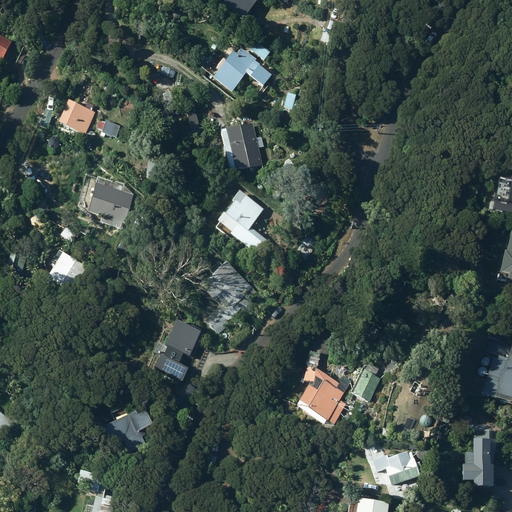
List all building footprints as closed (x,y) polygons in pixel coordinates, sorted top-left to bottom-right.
[(241,23),(257,0),(221,0),(218,5),(241,23)] [(0,60),(9,42),(1,37),(0,38),(0,60)] [(269,51),(255,41),(250,49),(264,59),(269,51)] [(255,58),(241,48),(235,55),(233,53),(213,78),(231,92),(246,73),(252,77),(251,79),(262,88),(270,76),(257,67),(259,64),(254,60),(255,58)] [(292,108),(296,93),(289,91),(286,106),(292,108)] [(85,106),(69,98),(58,120),(85,133),(96,112),(91,110),(94,105),(87,102),(85,106)] [(45,115),(41,126),(47,128),(51,117),(45,115)] [(99,120),(96,126),(103,129),(102,131),(109,134),(114,123),(106,120),(105,123),(99,120)] [(253,122),(221,127),(224,146),(232,145),(236,169),(262,165),(259,148),(263,147),(261,136),(255,137),(253,122)] [(55,151),(47,147),(41,158),(49,163),(55,151)] [(511,189),(510,189),(511,185),(498,182),(495,197),(503,198),(501,205),(502,205),(501,211),(505,211),(506,208),(511,209),(511,189)] [(89,210),(124,221),(130,203),(123,201),(125,195),(118,193),(119,191),(97,184),(96,187),(94,187),(91,195),(94,195),(89,210)] [(264,209),(239,189),(232,198),(234,200),(225,212),(224,211),(217,219),(232,231),(230,232),(261,258),(272,244),(250,226),(264,209)] [(69,229),(64,237),(71,241),(76,234),(69,229)] [(511,231),(508,231),(500,273),(508,274),(506,285),(511,285),(511,231)] [(124,236),(115,251),(124,257),(133,242),(124,236)] [(305,237),(295,250),(302,256),(313,243),(305,237)] [(71,291),(87,266),(58,248),(51,253),(40,271),(71,291)] [(7,262),(22,268),(28,252),(19,249),(18,254),(11,251),(7,262)] [(255,289),(226,259),(200,284),(221,305),(205,320),(219,334),(235,320),(232,316),(241,308),(247,315),(255,308),(245,298),(255,289)] [(22,278),(24,272),(17,270),(15,276),(22,278)] [(204,334),(175,322),(154,371),(183,384),(204,334)] [(384,332),(374,326),(366,338),(375,345),(384,332)] [(511,399),(511,342),(506,361),(492,356),(482,390),(511,399)] [(370,401),(381,378),(375,375),(379,368),(368,363),(366,367),(364,367),(352,392),(370,401)] [(295,403),(325,422),(327,418),(334,423),(347,403),(339,399),(351,381),(344,376),(337,387),(324,378),(323,380),(314,374),(295,403)] [(192,399),(184,391),(174,402),(182,409),(192,399)] [(145,406),(100,425),(109,445),(123,438),(128,450),(145,443),(141,436),(148,433),(144,425),(152,422),(145,406)] [(2,440),(18,421),(6,412),(4,413),(0,410),(0,451),(1,453),(8,444),(2,440)] [(490,462),(489,429),(472,430),(473,452),(466,452),(467,463),(462,462),(463,479),(473,479),(473,485),(494,485),(494,462),(490,462)] [(392,483),(419,474),(418,470),(422,469),(419,460),(415,462),(411,451),(407,452),(407,451),(388,457),(388,454),(373,459),(377,471),(387,467),(392,483)] [(102,479),(80,472),(75,488),(97,495),(102,479)] [(111,511),(116,497),(105,494),(104,498),(95,496),(93,506),(87,504),(84,511),(111,511)] [(358,497),(355,511),(387,511),(389,502),(358,497)] [(37,511),(38,501),(25,500),(24,511),(37,511)]
